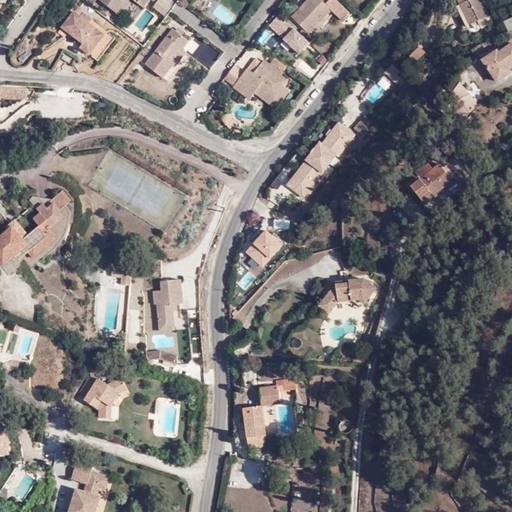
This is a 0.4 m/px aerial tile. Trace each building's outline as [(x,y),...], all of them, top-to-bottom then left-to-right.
[(98,0),(114,12),(122,1),(121,0),(139,0),(143,3),(145,0),(98,0)] [(165,15),(174,2),(171,0),(157,0),(153,6),(165,15)] [(304,11),(301,8),(292,17),(308,34),(315,28),(326,17),(333,12),(321,0),(310,0),(310,1),(313,4),(304,11)] [(458,0),(460,4),(470,24),(489,15),(482,0),(458,0)] [(122,1),(114,12),(117,14),(126,4),(122,1)] [(310,1),(301,8),(304,11),(313,4),(310,1)] [(466,26),(470,24),(460,4),(456,6),(466,26)] [(117,45),(91,25),(81,18),(75,13),(63,29),(70,34),(85,46),(82,50),(101,64),(117,45)] [(81,18),(91,25),(93,21),(84,15),(81,18)] [(289,29),(277,17),(269,24),(282,36),(289,29)] [(326,17),(315,28),(317,30),(329,20),(326,17)] [(67,38),(70,34),(63,29),(60,33),(67,38)] [(179,48),(182,51),(189,42),(173,30),(145,66),(164,79),(173,67),(169,63),(179,48)] [(496,43),(511,36),(509,31),(494,38),(496,43)] [(509,67),(511,64),(511,44),(500,53),(499,51),(484,59),(498,81),(511,72),(509,67)] [(187,54),(182,51),(179,48),(169,63),(173,67),(176,69),(187,54)] [(418,63),(426,55),(419,48),(412,56),(418,63)] [(193,58),(187,54),(176,69),(167,81),(172,85),(193,58)] [(71,61),(64,56),(59,61),(67,66),(71,61)] [(282,75),(288,66),(276,57),(269,65),(277,71),(282,75)] [(253,75),(262,64),(254,59),(247,70),(253,75)] [(277,71),(269,65),(264,61),(262,64),(275,75),(277,71)] [(280,77),(282,75),(277,71),(275,75),(262,64),(253,75),(247,70),(233,88),(250,101),(255,94),(259,88),(274,99),(283,87),(287,82),(280,77)] [(173,67),(164,79),(167,81),(176,69),(173,67)] [(397,75),(390,68),(386,73),(393,80),(397,75)] [(29,88),(24,87),(3,86),(2,88),(0,87),(0,109),(1,99),(29,99),(29,88)] [(289,91),(283,87),(274,99),(259,88),(255,94),(275,109),(289,91)] [(481,110),(473,97),(470,93),(458,100),(468,118),(481,110)] [(476,94),(473,97),(481,110),(485,107),(476,94)] [(235,123),(221,116),(218,121),(233,128),(235,123)] [(334,140),(345,126),(342,124),(331,137),(334,140)] [(358,136),(345,126),(334,140),(331,137),(325,145),(323,142),(304,167),(306,169),(297,180),(294,178),(289,186),(299,194),(305,187),(311,192),(340,155),(341,157),(343,156),(356,139),(358,136)] [(359,142),(356,139),(343,156),(346,160),(359,142)] [(408,180),(410,183),(420,175),(422,178),(435,168),(431,162),(408,180)] [(420,175),(410,183),(425,202),(454,180),(453,179),(460,173),(451,162),(444,168),(441,163),(435,168),(422,178),(420,175)] [(306,169),(304,167),(294,178),(297,180),(306,169)] [(305,199),(311,192),(305,187),(299,194),(305,199)] [(48,230),(52,228),(65,216),(61,210),(72,201),(63,191),(51,201),(53,204),(42,214),(42,212),(35,219),(37,222),(40,225),(25,237),(21,237),(20,239),(16,238),(19,233),(13,226),(0,237),(0,262),(2,266),(24,248),(27,245),(33,253),(53,236),(48,230)] [(40,225),(37,222),(24,232),(20,227),(13,226),(19,233),(16,238),(20,239),(21,237),(25,237),(40,225)] [(59,237),(52,228),(48,230),(53,236),(33,253),(27,245),(24,248),(33,259),(59,237)] [(263,268),(283,246),(265,230),(245,252),(263,268)] [(130,285),(132,266),(112,264),(110,276),(119,277),(118,283),(130,285)] [(329,296),(338,303),(341,299),(356,297),(364,303),(378,285),(366,276),(352,278),(353,285),(338,287),(338,280),(330,281),(322,291),(329,296)] [(353,285),(352,278),(338,280),(338,287),(353,285)] [(184,304),(182,279),(161,281),(161,291),(153,292),(155,305),(157,305),(160,332),(189,330),(188,318),(182,318),(181,305),(184,304)] [(333,310),(338,303),(329,296),(324,303),(333,310)] [(80,391),(86,396),(98,378),(92,374),(80,391)] [(98,378),(86,396),(84,400),(98,410),(98,418),(112,418),(112,406),(121,393),(128,389),(121,376),(107,384),(98,378)] [(279,384),(260,387),(263,405),(280,403),(279,390),(284,389),(283,384),(279,384)] [(267,436),(263,405),(257,406),(256,401),(248,402),(249,407),(244,408),(249,446),(267,444),(266,436),(267,436)] [(10,425),(0,425),(0,446),(10,447),(10,425)] [(0,455),(10,455),(10,447),(0,446),(0,455)] [(75,488),(68,511),(94,511),(99,496),(94,495),(97,486),(94,485),(98,473),(90,470),(91,466),(76,461),(72,477),(86,482),(83,490),(75,488)] [(109,476),(98,473),(94,485),(97,486),(106,488),(109,476)]
